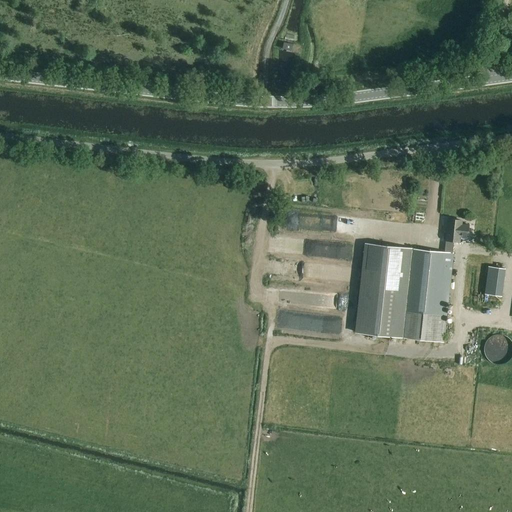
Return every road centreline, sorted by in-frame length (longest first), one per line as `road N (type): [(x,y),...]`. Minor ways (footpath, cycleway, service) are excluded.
road 1 (tertiary): [(511,75),(349,97),(240,101),(0,74)]
road 2 (unclassified): [(0,135),(270,164),(511,138)]
road 3 (track): [(345,346),(267,346),(247,511)]
